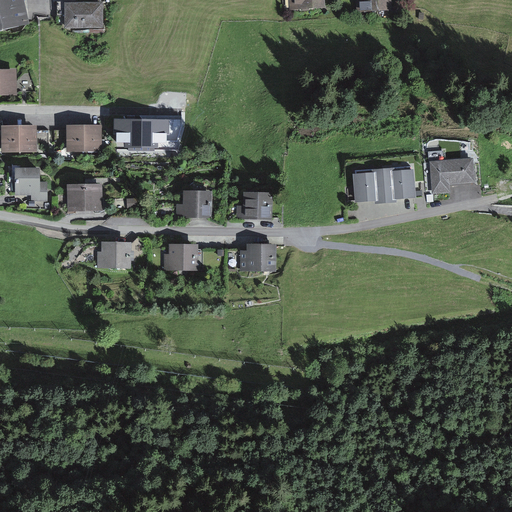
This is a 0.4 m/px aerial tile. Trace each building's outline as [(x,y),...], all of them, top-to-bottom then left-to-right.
[(0,0),(0,28),(24,23),(19,0),(0,0)] [(357,0),(358,11),(391,10),(390,0),(357,0)] [(100,5),(67,6),(67,27),(101,27),(100,5)] [(0,93),(14,94),(14,72),(0,72),(0,93)] [(168,121),(115,120),(115,133),(118,133),(118,141),(126,141),(125,146),(130,146),(130,150),(154,150),(154,147),(156,147),(156,142),(165,142),(165,134),(168,134),(168,121)] [(99,128),(68,129),(69,150),(100,149),(99,128)] [(34,129),(3,129),(3,151),(34,151),(34,129)] [(472,159),(431,162),(433,192),(448,191),(448,183),(474,181),(472,159)] [(38,168),(16,168),(16,193),(33,193),(33,199),(46,199),(46,183),(38,183),(38,168)] [(383,170),(386,201),(395,201),(395,197),(414,196),(413,170),(410,170),(409,168),(383,170)] [(377,202),(386,201),(383,170),(357,171),(358,174),(354,174),(356,200),(376,199),(377,202)] [(100,209),(99,186),(84,187),(85,210),(100,209)] [(85,210),(84,187),(69,187),(70,210),(85,210)] [(268,189),(236,190),(236,219),(268,219),(268,189)] [(185,208),(178,207),(178,215),(208,217),(209,195),(186,194),(185,208)] [(128,246),(103,245),(103,254),(99,254),(99,267),(128,267),(128,246)] [(195,247),(171,247),(171,256),(167,256),(167,269),(195,269),(195,247)] [(273,248),(250,247),(250,253),(243,253),(243,270),(273,270),(273,248)]
